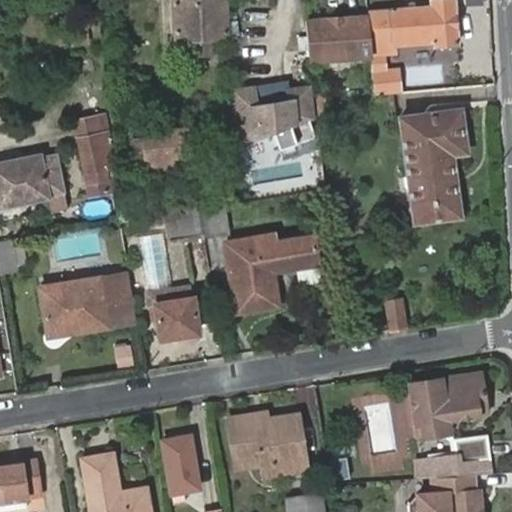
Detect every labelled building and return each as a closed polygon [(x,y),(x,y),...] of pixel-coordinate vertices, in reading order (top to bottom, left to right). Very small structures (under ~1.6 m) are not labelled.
[(192,38),(213,38),(229,37),(226,0),(176,0),(177,39),(192,38)] [(431,7),(369,12),(372,53),(395,50),(394,45),(434,41),(435,47),(457,45),(453,0),(442,0),(431,1),(431,7)] [(315,21),(318,57),(362,53),(358,18),(315,21)] [(214,53),(213,38),(192,38),(194,54),(214,53)] [(400,68),(373,71),(375,93),(379,94),(397,92),(402,91),(400,68)] [(255,90),(235,91),(237,144),(313,118),(310,89),(289,90),(290,98),(257,104),(255,90)] [(317,94),(319,110),(329,110),(327,92),(317,94)] [(398,107),(397,92),(379,94),(381,109),(398,107)] [(459,109),(400,115),(411,218),(454,214),(449,154),(463,152),(459,109)] [(145,133),(146,137),(147,151),(136,152),(138,174),(151,173),(199,156),(195,130),(145,133)] [(114,167),(107,132),(79,137),(90,194),(110,191),(105,169),(114,167)] [(147,151),(146,137),(136,139),(136,152),(147,151)] [(0,216),(1,217),(0,213),(0,203),(63,194),(57,154),(42,158),(41,154),(0,160),(0,216)] [(204,235),(200,210),(199,203),(165,210),(170,239),(204,235)] [(229,231),(225,205),(200,210),(204,235),(229,231)] [(228,242),(238,309),(279,303),(274,269),(318,262),(314,236),(277,242),(275,234),(228,242)] [(0,272),(20,268),(15,239),(0,241),(0,272)] [(130,273),(40,288),(47,325),(85,319),(87,329),(138,321),(130,273)] [(155,305),(161,339),(199,332),(192,299),(155,305)] [(393,329),(408,327),(402,300),(388,302),(393,329)] [(85,319),(47,325),(49,335),(87,329),(85,319)] [(422,426),(425,438),(450,434),(449,421),(486,415),(479,374),(409,386),(416,427),(422,426)] [(268,409),(227,415),(235,469),(262,465),(264,478),(310,471),(301,412),(269,416),(268,409)] [(163,440),(172,493),(200,488),(190,435),(163,440)] [(461,475),(485,474),(485,459),(487,459),(487,438),(455,440),(456,461),(460,460),(461,475)] [(84,459),(92,511),(151,511),(147,487),(121,490),(114,453),(84,459)] [(0,466),(0,501),(43,495),(37,461),(0,466)] [(434,494),(435,511),(481,511),(478,490),(434,494)] [(288,500),(290,511),(321,511),(319,496),(288,500)]
